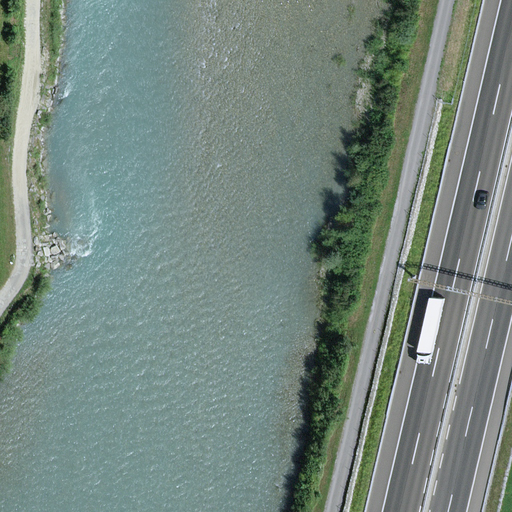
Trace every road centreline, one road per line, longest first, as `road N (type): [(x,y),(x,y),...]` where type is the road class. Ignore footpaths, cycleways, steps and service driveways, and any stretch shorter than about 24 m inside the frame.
road 1 (track): [(446,0),(328,511)]
road 2 (motorway): [(511,32),(400,511)]
road 3 (track): [(0,309),(21,274),(16,163),(33,73),(35,0)]
road 4 (motorway): [(447,511),(511,235)]
